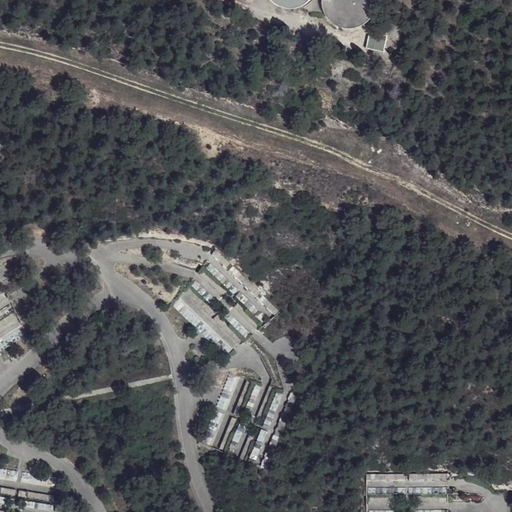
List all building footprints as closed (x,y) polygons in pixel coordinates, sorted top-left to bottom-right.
[(327,7),(327,0),(316,0),(309,6),(328,14),(328,12),(327,7)] [(327,0),(327,7),(328,12),(328,14),(330,19),(334,25),(340,30),(347,33),(354,34),(361,34),(369,31),(375,27),(380,21),(383,14),(384,7),(383,0),(327,0)] [(227,276),(268,317),(276,308),(235,267),(227,276)] [(176,304),(211,333),(217,326),(210,319),(216,312),(189,289),(176,304)] [(0,351),(28,335),(15,315),(0,324),(0,351)] [(206,443),(228,447),(234,417),(211,413),(206,443)] [(234,451),(245,456),(254,433),(244,429),(234,451)] [(268,465),(276,439),(268,436),(260,463),(268,465)]
